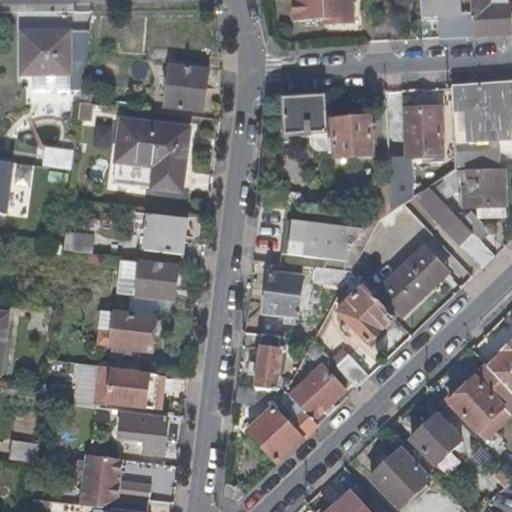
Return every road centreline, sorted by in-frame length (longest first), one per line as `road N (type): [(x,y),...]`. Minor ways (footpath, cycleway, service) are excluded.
road 1 (residential): [(249,75),(200,511)]
road 2 (residential): [(262,511),(511,271)]
road 3 (residential): [(511,64),(249,75)]
